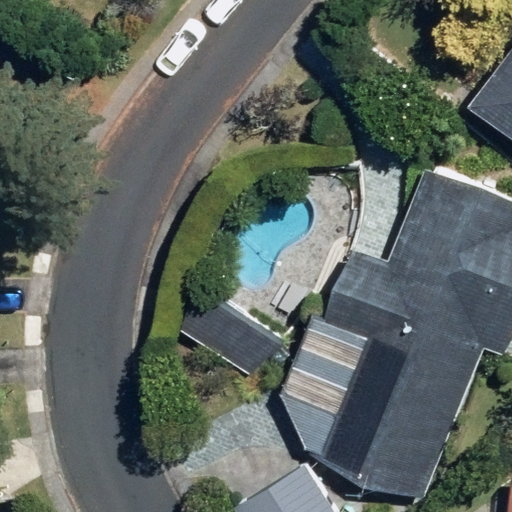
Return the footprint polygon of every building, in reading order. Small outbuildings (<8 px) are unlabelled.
[(511,45),(476,93),(511,119),(511,45)] [(314,445),(424,492),(490,337),(511,347),(511,346),(511,182),(440,153),(397,253),(363,239),(333,308),(323,303),(289,384),(314,445)] [(188,322),(260,373),(285,338),(197,276),(188,322)] [(275,308),(290,318),(306,293),(291,284),(275,308)] [(237,500),(244,511),(344,511),(310,457),(237,500)]
